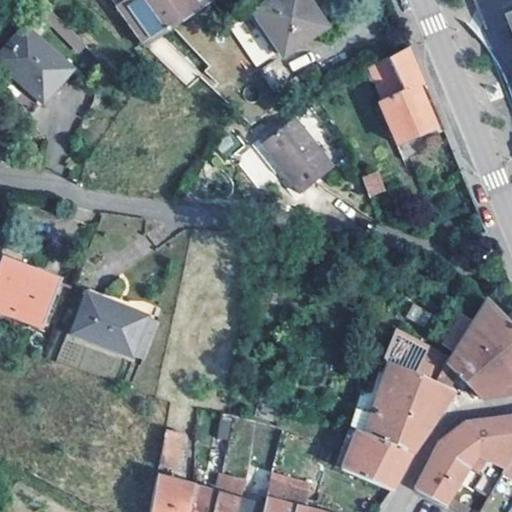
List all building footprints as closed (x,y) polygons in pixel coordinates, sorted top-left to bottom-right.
[(208,0),(128,0),(119,6),(145,47),(210,3),(208,0)] [(267,0),(245,17),(280,63),(283,61),(251,18),(276,0),(267,0)] [(305,0),(276,0),(251,18),(283,61),(327,30),(305,0)] [(255,66),(266,59),(242,21),(231,27),(255,66)] [(0,92),(27,118),(72,69),(24,27),(0,54),(0,92)] [(410,50),(368,67),(383,102),(378,105),(402,159),(420,151),(415,136),(436,126),(419,88),(426,85),(410,50)] [(296,191),(328,165),(287,114),(255,141),(270,160),(279,172),(296,191)] [(253,148),(237,159),(257,189),(273,178),(253,148)] [(379,172),(363,178),(371,201),(387,195),(379,172)] [(0,274),(0,305),(44,324),(61,283),(6,261),(0,274)] [(71,334),(143,360),(157,321),(86,294),(71,334)] [(456,372),(483,398),(507,393),(511,390),(511,389),(511,329),(486,302),(473,321),(460,314),(442,341),(456,347),(449,363),(456,372)] [(355,431),(361,432),(386,364),(381,362),(355,431)] [(454,391),(449,386),(456,372),(449,363),(438,386),(386,364),(361,432),(411,452),(434,419),(454,391)] [(237,390),(234,399),(242,400),(245,392),(237,390)] [(439,443),(438,443),(470,466),(483,448),(492,460),(507,469),(511,460),(511,415),(466,421),(439,443)] [(355,431),(348,429),(341,448),(335,465),(341,467),(355,431)] [(172,470),(178,434),(164,430),(157,468),(172,470)] [(341,467),(390,490),(402,469),(411,452),(361,432),(355,431),(341,467)] [(426,467),(415,489),(433,498),(446,505),(470,466),(438,443),(426,467)] [(221,473),(225,448),(216,447),(215,452),(206,451),(202,470),(221,473)] [(483,448),(470,466),(482,473),(492,460),(483,448)] [(262,508),(260,511),(294,511),(295,508),(264,500),(271,473),(272,471),(256,467),(247,503),(262,508)] [(221,473),(215,492),(241,501),(245,482),(221,473)] [(264,500),(295,508),(294,511),(313,511),(303,509),(306,501),(311,486),(271,473),(264,500)] [(155,476),(149,511),(186,511),(193,485),(188,484),(155,476)] [(210,511),(215,492),(193,485),(186,511),(210,511)] [(241,501),(215,492),(210,511),(260,511),(262,508),(247,503),(241,501)] [(313,511),(318,511),(321,506),(306,501),(303,509),(313,511)]
